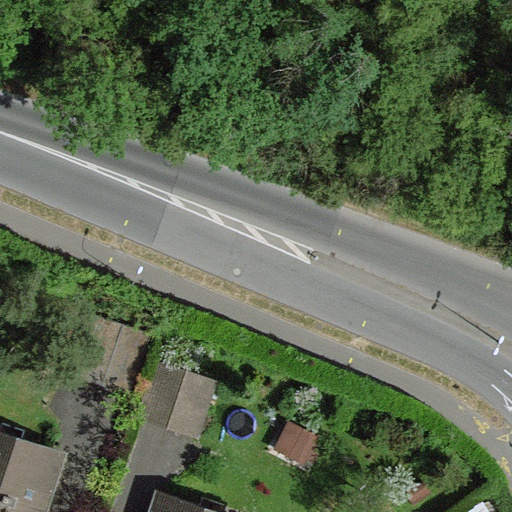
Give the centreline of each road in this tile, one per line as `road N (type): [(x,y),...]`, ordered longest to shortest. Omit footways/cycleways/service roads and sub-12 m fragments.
road 1 (secondary): [(511,250),(309,146),(0,7)]
road 2 (secondary): [(0,139),(395,299),(511,360)]
